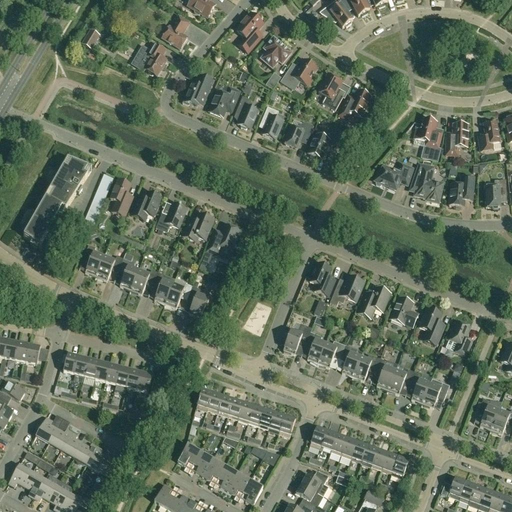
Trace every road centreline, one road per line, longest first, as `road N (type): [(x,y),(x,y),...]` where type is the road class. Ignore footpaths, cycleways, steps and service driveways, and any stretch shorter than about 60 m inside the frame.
road 1 (residential): [(341,187),(175,118),(166,107),(167,93),(249,0)]
road 2 (residential): [(313,240),(32,119)]
road 3 (residential): [(511,323),(313,240)]
road 4 (unclassified): [(342,56),(370,28),(423,13),(465,17),(511,42)]
road 5 (residential): [(341,187),(438,224),(511,224)]
road 6 (residential): [(206,354),(72,298)]
road 7 (residential): [(258,368),(313,240)]
road 8 (residential): [(446,440),(319,393)]
road 9 (residential): [(315,404),(442,450)]
road 10 (tertiary): [(5,108),(70,0)]
